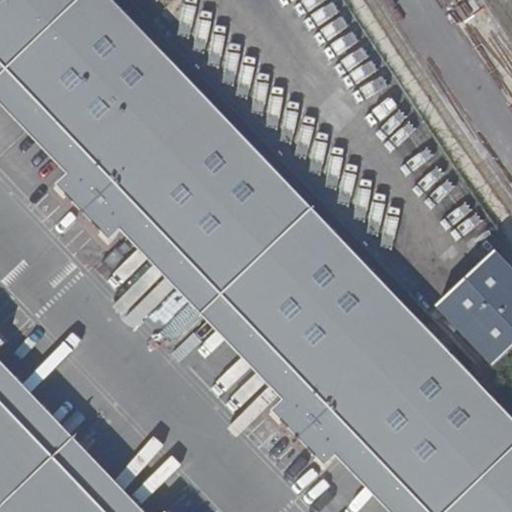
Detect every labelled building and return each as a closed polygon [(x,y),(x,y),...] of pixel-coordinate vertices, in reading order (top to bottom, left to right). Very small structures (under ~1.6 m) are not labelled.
[(0,0),(0,102),(68,174),(64,178),(75,190),(69,196),(102,232),(109,225),(119,234),(122,230),(285,400),(281,403),(291,414),(284,421),(317,456),(324,450),(335,459),(338,456),(391,511),(511,511),(511,415),(180,67),(115,0),(0,0)] [(75,190),(64,178),(57,185),(69,196),(75,190)] [(109,225),(102,232),(111,241),(119,234),(109,225)] [(0,511),(144,511),(0,361),(0,511)] [(291,414),(281,403),(273,409),(284,421),(291,414)] [(327,467),(335,459),(324,450),(317,456),(327,467)]
